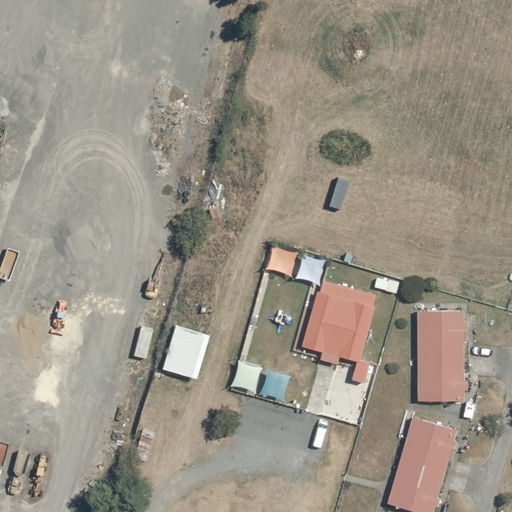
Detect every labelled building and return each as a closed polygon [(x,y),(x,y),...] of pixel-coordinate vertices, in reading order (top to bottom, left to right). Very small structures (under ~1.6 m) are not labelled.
[(205,124),(190,119),(180,149),(195,154),(205,124)] [(207,224),(203,239),(223,245),(228,230),(207,224)] [(359,359),(376,296),(319,281),(318,283),(301,348),(321,353),(319,361),(338,366),(340,358),(355,362),(350,380),(364,383),(369,362),(359,359)] [(448,302),(401,303),(402,393),(450,393),(448,302)] [(208,335),(174,326),(162,370),(196,380),(208,335)] [(479,407),(466,400),(457,415),(471,422),(479,407)] [(439,418),(392,405),(368,497),(415,509),(439,418)] [(156,430),(142,425),(131,459),(144,464),(156,430)]
